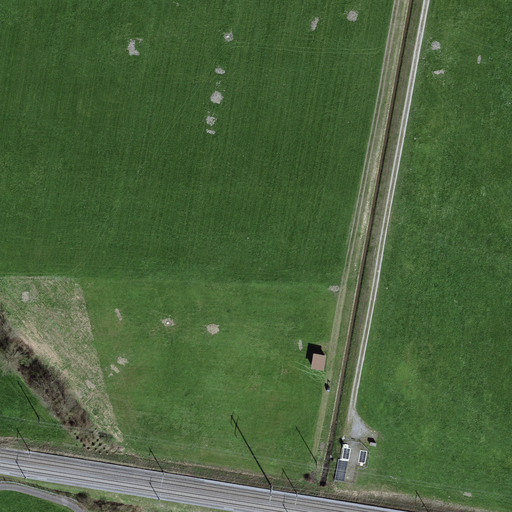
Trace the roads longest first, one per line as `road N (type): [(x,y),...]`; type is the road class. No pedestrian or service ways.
road 1 (track): [(348,425),(430,0)]
road 2 (track): [(336,336),(397,0)]
